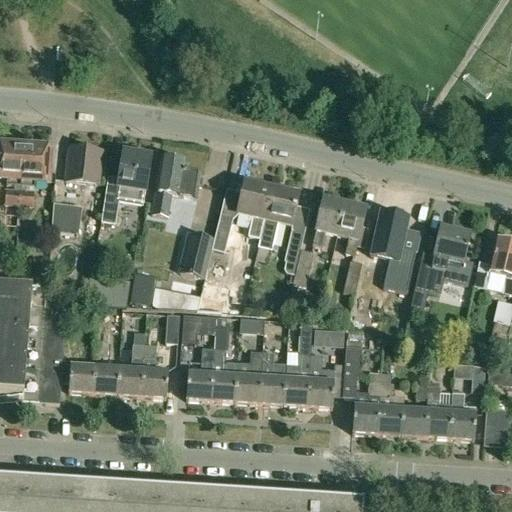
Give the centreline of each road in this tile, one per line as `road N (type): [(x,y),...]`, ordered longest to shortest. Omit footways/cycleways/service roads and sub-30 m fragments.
road 1 (unclassified): [(511,200),(122,113),(0,100)]
road 2 (residential): [(511,478),(0,448)]
